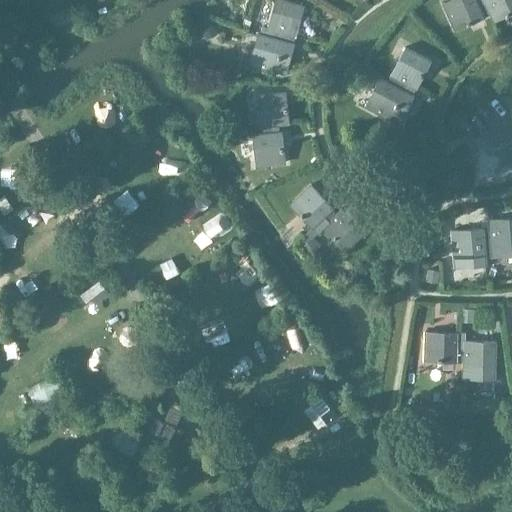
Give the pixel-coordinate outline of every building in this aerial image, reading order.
[(275,38),(277,31),(285,33),(296,36),(304,6),(282,0),(274,0),(267,28),(268,28),(266,36),(275,38)] [(483,15),(490,11),(486,3),(479,7),(475,0),(448,0),(443,3),(455,30),(484,17),(483,15)] [(486,3),(490,11),(494,22),(511,13),(511,0),(475,0),(479,7),(486,3)] [(275,38),(266,36),(257,33),(249,63),(286,74),(294,44),(283,41),(285,33),(277,31),(275,38)] [(399,79),(407,84),(417,89),(431,61),(404,47),(390,75),(391,75),(387,82),(395,86),(399,79)] [(403,91),(407,84),(399,79),(395,86),(387,82),(379,78),(364,106),(399,124),(413,96),(403,91)] [(261,126),(261,134),(270,133),(269,125),(278,124),(289,123),(286,92),(256,95),(259,126),(261,126)] [(279,132),(278,124),(269,125),(270,133),(261,134),(252,135),(255,166),(285,162),(282,132),(279,132)] [(42,172),(34,178),(42,191),(50,185),(42,172)] [(330,221),(336,215),(330,209),(333,206),(311,184),(290,205),(311,227),(317,221),(324,215),(330,221)] [(5,195),(0,197),(0,207),(4,213),(13,208),(5,195)] [(324,215),(311,227),(317,233),(323,227),(344,250),(366,229),(344,206),(336,215),(330,221),(324,215)] [(488,248),(484,248),(485,255),(493,255),(492,249),(511,247),(511,217),(490,219),(490,220),(486,220),(488,239),(488,248)] [(482,227),(452,230),(454,260),(455,267),(486,265),(485,257),(485,255),(484,248),(488,248),(488,239),(486,220),(482,221),(482,227)] [(303,246),(303,247),(311,255),(319,247),(311,239),(303,246)] [(456,359),(464,359),(464,350),(456,350),(456,341),(456,332),(425,331),(424,361),(456,362),(456,359)] [(464,350),(464,359),(463,370),(494,371),(495,341),(464,340),(464,341),(456,341),(456,350),(464,350)] [(191,433),(144,413),(139,428),(184,449),(191,433)]
